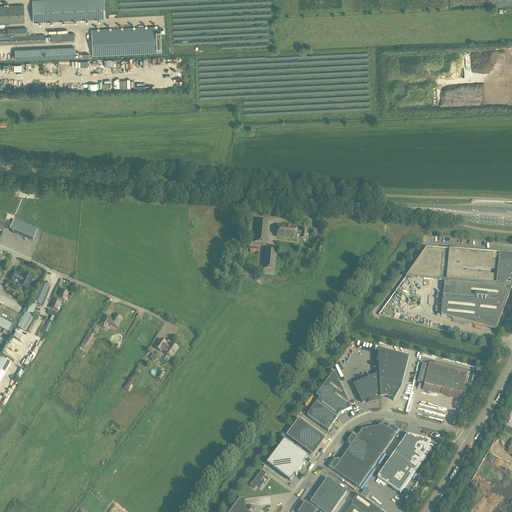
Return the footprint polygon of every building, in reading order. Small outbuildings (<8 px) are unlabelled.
[(104,0),(39,0),(32,0),(33,22),(105,18),(104,0)] [(24,5),(0,6),(0,23),(24,22),(24,5)] [(0,44),(45,43),(45,34),(28,35),(28,27),(7,28),(7,30),(0,30),(0,44)] [(161,27),(93,30),(94,55),(162,52),(161,27)] [(74,33),(51,34),(52,42),(75,41),(74,33)] [(74,48),(14,50),(15,60),(75,58),(74,48)] [(0,321),(9,224),(0,220),(0,321)] [(256,220),(254,243),(266,243),(268,221),(256,220)] [(278,225),(277,238),(307,240),(308,230),(301,230),(301,227),(278,225)] [(210,243),(203,282),(213,284),(220,245),(210,243)] [(427,248),(406,277),(445,281),(441,317),(495,330),(496,317),(501,318),(511,288),(511,287),(511,256),(500,256),(427,248)] [(265,249),(262,275),(274,276),(276,250),(265,249)] [(241,252),(239,262),(246,263),(248,254),(241,252)] [(243,272),(243,282),(253,282),(254,273),(243,272)] [(40,280),(33,300),(41,303),(48,283),(40,280)] [(49,305),(57,308),(60,299),(51,296),(49,305)] [(24,329),(32,315),(23,310),(16,324),(24,329)] [(105,315),(99,325),(104,328),(106,327),(108,324),(110,325),(111,323),(117,327),(119,323),(118,322),(121,317),(122,318),(115,313),(112,319),(105,315)] [(88,332),(80,346),(84,349),(92,334),(88,332)] [(161,339),(155,347),(161,352),(163,348),(166,351),(164,353),(171,358),(179,348),(177,347),(177,346),(176,345),(175,344),(174,344),(173,344),(172,343),(169,346),(166,344),(167,343),(161,339)] [(402,386),(409,358),(378,350),(379,373),(381,398),(381,393),(386,393),(388,398),(390,399),(394,401),(402,387),(401,387),(402,386)] [(152,352),(148,356),(152,360),(156,356),(152,352)] [(0,379),(11,359),(0,353),(0,379)] [(430,364),(424,385),(463,395),(468,374),(430,364)] [(316,403),(307,416),(320,425),(329,432),(333,426),(333,425),(341,414),(352,409),(335,372),(318,395),(321,398),(316,403)] [(381,398),(379,373),(353,385),(362,403),(369,400),(370,403),(373,403),(375,402),(378,402),(381,402),(381,398)] [(129,388),(134,379),(131,377),(125,386),(129,388)] [(299,419),(287,436),(312,455),(325,438),(299,419)] [(335,461),(330,468),(334,471),(359,488),(396,435),(399,431),(393,426),(389,427),(387,429),(384,426),(362,430),(357,437),(353,434),(349,441),(349,445),(351,446),(340,462),(338,460),(335,461)] [(511,429),(506,427),(503,433),(511,437),(511,429)] [(400,445),(377,478),(401,494),(407,486),(409,481),(415,472),(421,461),(427,449),(431,441),(407,435),(402,443),(402,445),(400,445)] [(274,455),(268,463),(291,481),(296,475),(298,476),(306,464),(304,463),(309,456),(285,440),(274,455)] [(261,471),(252,483),(260,489),(264,484),(265,484),(268,479),(264,476),(266,474),(261,471)] [(315,511),(316,511),(316,510),(318,508),(322,511),(333,511),(347,492),(328,478),(325,482),(323,480),(313,494),(315,496),(310,503),(311,504),(310,506),(306,503),(301,511),(300,511),(315,511)] [(382,511),(358,494),(352,503),(353,504),(347,511),(382,511)] [(239,500),(230,511),(262,511),(257,508),(252,509),(249,511),(247,511),(246,511),(245,500),(239,500)]
